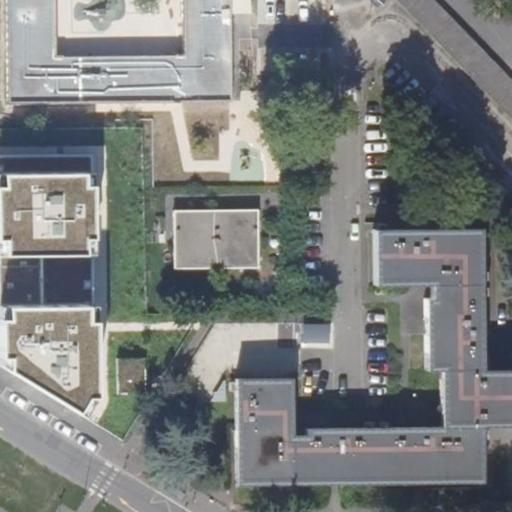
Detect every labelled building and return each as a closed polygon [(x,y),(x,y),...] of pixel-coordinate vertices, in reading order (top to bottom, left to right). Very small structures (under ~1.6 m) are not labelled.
[(230,99),(228,0),(7,0),(9,102),(113,101),(230,99)] [(395,0),(511,119),(511,79),(434,0),(395,0)] [(511,7),(500,19),(511,31),(511,7)] [(90,155),(0,156),(0,367),(82,416),(94,397),(90,155)] [(256,210),(174,211),(175,267),(257,267),(256,210)] [(511,368),(480,369),(479,228),(373,229),(373,285),(429,285),(430,299),(424,298),(425,370),(438,369),(440,426),(305,427),(305,434),(291,434),(291,378),(234,378),(236,484),(481,482),(481,425),(511,425),(511,368)] [(117,359),(118,393),(145,392),(144,358),(117,359)]
